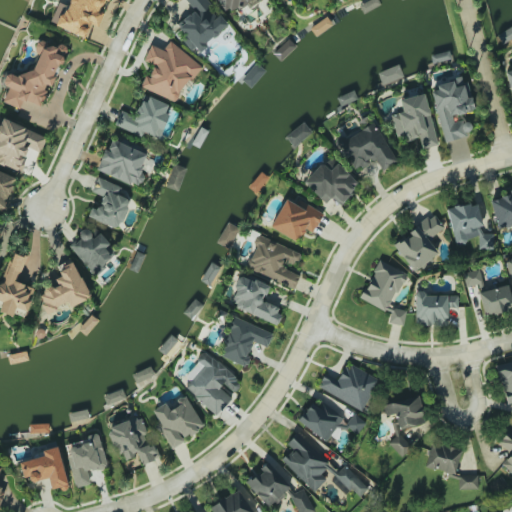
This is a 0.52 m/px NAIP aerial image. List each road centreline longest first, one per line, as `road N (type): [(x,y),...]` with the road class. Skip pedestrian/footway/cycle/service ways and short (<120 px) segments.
road 1 (residential): [(511,156),(401,195),(365,226),(285,378),(252,423),(155,497),(108,511)]
road 2 (residential): [(143,0),(46,211)]
road 3 (residential): [(314,327),(375,352),(416,358),(511,340)]
road 4 (residential): [(464,0),(508,158)]
